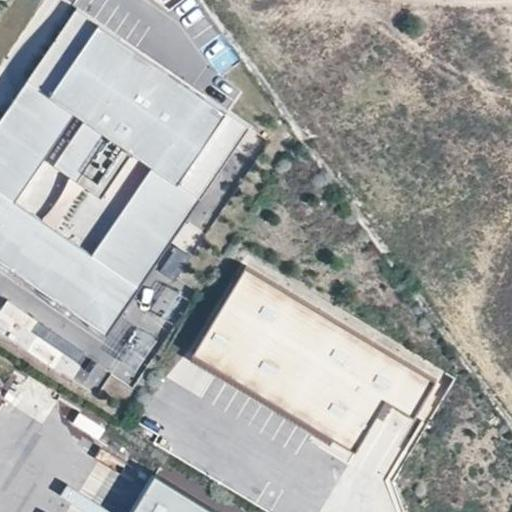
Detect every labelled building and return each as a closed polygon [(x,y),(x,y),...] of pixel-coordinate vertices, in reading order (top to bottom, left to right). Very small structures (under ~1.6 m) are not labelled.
[(0,257),(107,331),(251,122),(79,4),(0,118),(0,257)] [(437,378),(247,264),(195,350),(357,448),(387,398),(415,414),(437,378)] [(155,273),(112,341),(133,354),(139,344),(150,352),(187,293),(155,273)] [(36,360),(95,391),(109,366),(94,358),(103,342),(72,325),(58,351),(44,344),(36,360)] [(218,511),(156,473),(131,511),(218,511)]
